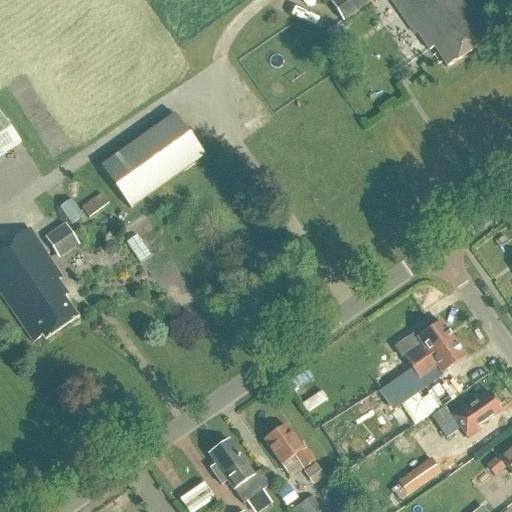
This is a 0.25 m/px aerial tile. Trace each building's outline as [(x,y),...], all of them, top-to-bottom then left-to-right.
[(330,0),(328,2),(343,23),(375,0),(330,0)] [(389,0),(414,36),(416,34),(429,52),(433,49),(446,69),(492,37),(466,0),(389,0)] [(425,85),(432,99),(445,92),(438,79),(425,85)] [(98,171),(128,212),(202,159),(172,117),(98,171)] [(0,157),(16,146),(0,123),(0,157)] [(106,205),(100,196),(80,209),(87,218),(106,205)] [(71,200),(58,209),(71,226),(84,217),(71,200)] [(44,241),(59,263),(78,250),(63,228),(44,241)] [(0,295),(32,343),(41,337),(44,340),(77,318),(64,299),(68,296),(57,281),(62,278),(29,230),(0,250),(0,295)] [(404,359),(411,370),(453,342),(441,324),(417,340),(422,347),(404,359)] [(411,370),(419,381),(437,369),(441,376),(465,359),(453,342),(411,370)] [(390,385),(400,380),(390,360),(379,366),(390,385)] [(422,400),(415,390),(398,402),(414,426),(441,407),(432,393),(422,400)] [(463,406),(451,415),(468,440),(481,431),(479,428),(502,412),(489,393),(466,410),(463,406)] [(444,409),(431,418),(446,440),(459,431),(444,409)] [(281,467),(296,457),(303,467),(305,469),(314,463),(305,449),(302,451),(285,427),(264,442),(281,467)] [(242,506),(269,487),(259,473),(253,477),(228,442),(208,457),(215,467),(209,471),(220,487),(226,483),(242,506)] [(506,468),(511,474),(511,451),(501,460),(499,457),(486,467),(495,478),(506,468)] [(296,457),(281,467),(288,477),(303,467),(296,457)] [(317,464),(304,473),(312,485),(325,477),(317,464)] [(395,486),(406,502),(438,479),(427,464),(395,486)] [(199,478),(172,492),(182,511),(209,497),(199,478)] [(297,506),(300,511),(321,511),(310,496),(297,506)]
